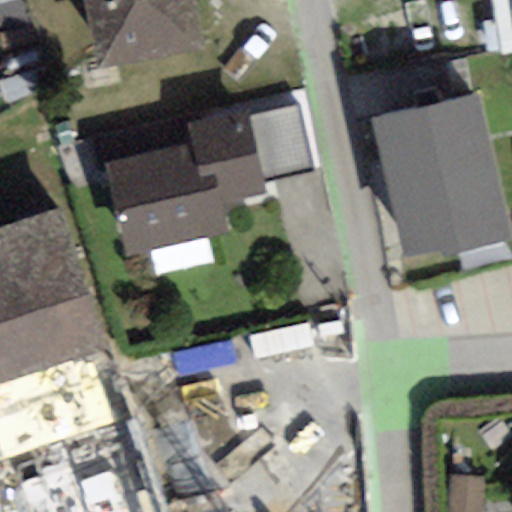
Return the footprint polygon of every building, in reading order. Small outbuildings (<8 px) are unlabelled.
[(86,0),(99,60),(203,39),(195,0),(86,0)] [(406,102),(476,83),(468,51),(397,70),(406,102)] [(511,213),(483,87),(374,112),(407,254),(511,229),(511,213)] [(192,143),(111,160),(130,250),(230,230),(226,207),(260,200),(241,106),(186,117),(192,143)] [(0,375),(7,373),(54,511),(152,478),(59,201),(0,220),(0,375)] [(453,468),(452,511),(487,511),(488,468),(453,468)] [(298,511),(287,479),(186,511),(298,511)]
